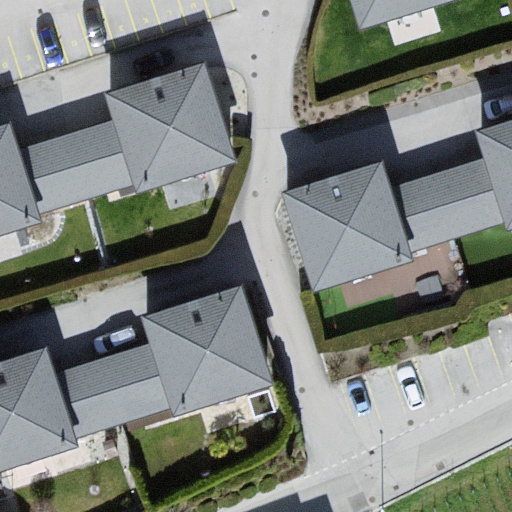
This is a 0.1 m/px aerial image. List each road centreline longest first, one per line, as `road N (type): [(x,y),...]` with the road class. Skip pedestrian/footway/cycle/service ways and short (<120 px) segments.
road 1 (unknown): [(334,477),(252,266),(254,196),(270,153),(242,0)]
road 2 (residential): [(511,389),(251,511)]
